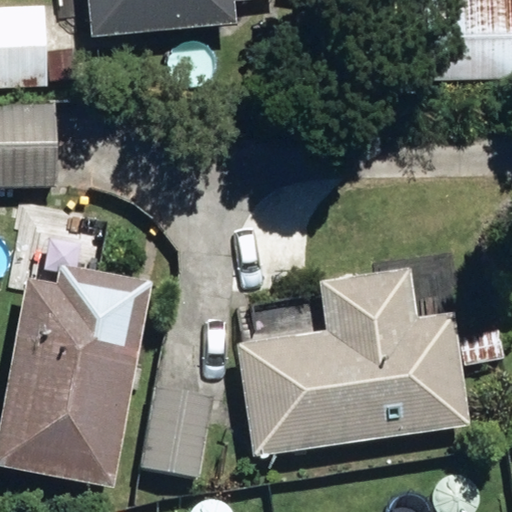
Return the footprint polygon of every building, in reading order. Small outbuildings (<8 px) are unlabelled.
[(84,0),(88,47),(231,39),(231,12),(245,11),(245,3),(276,1),(276,0),(84,0)] [(283,0),(356,10),(356,0),(283,0)] [(423,88),(511,87),(511,3),(423,3),(423,88)] [(0,197),(55,195),(54,132),(47,132),(43,13),(0,14),(0,197)] [(0,409),(0,479),(111,500),(150,292),(56,274),(52,299),(22,293),(0,409)] [(232,358),(249,468),(466,435),(449,325),(412,330),(405,278),(315,293),(323,343),(232,358)] [(139,477),(194,486),(209,405),(153,395),(139,477)]
